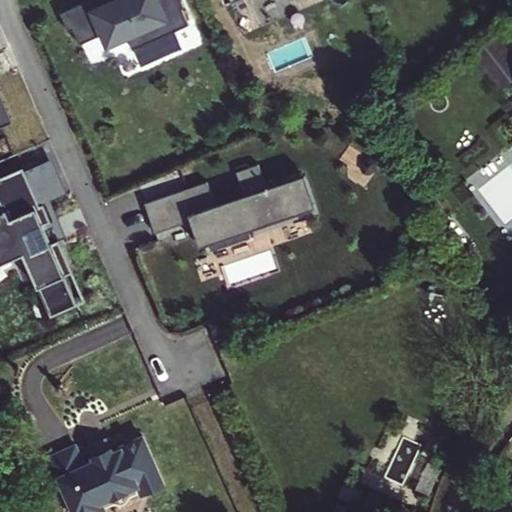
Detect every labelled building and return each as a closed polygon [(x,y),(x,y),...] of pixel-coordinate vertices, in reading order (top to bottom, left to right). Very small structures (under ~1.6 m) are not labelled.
[(184,8),(180,0),(118,0),(95,10),(90,0),(89,0),(61,13),(69,32),(74,30),(80,44),(104,34),(109,44),(127,36),(133,50),(189,25),(182,9),(184,8)] [(511,81),(511,56),(496,35),(474,52),(502,89),(511,81)] [(0,127),(13,121),(0,90),(0,127)] [(40,206),(44,204),(64,195),(49,160),(25,170),(40,206)] [(208,182),(145,203),(156,233),(192,221),(201,247),(210,244),(212,251),(252,238),(249,230),(316,207),(305,175),(267,188),(259,165),(237,172),(245,195),(215,205),(208,182)] [(0,264),(24,254),(51,316),(78,304),(66,275),(74,272),(60,240),(52,243),(44,225),(52,221),(44,204),(40,206),(25,170),(24,167),(0,177),(0,202),(4,210),(0,211),(0,264)] [(142,495),(165,484),(143,436),(140,437),(135,435),(125,439),(123,445),(120,446),(121,448),(113,452),(111,448),(93,456),(95,460),(85,465),(76,445),(47,458),(61,489),(64,488),(75,511),(103,511),(107,511),(103,502),(138,486),(142,495)] [(93,456),(111,448),(107,437),(88,446),(93,456)]
